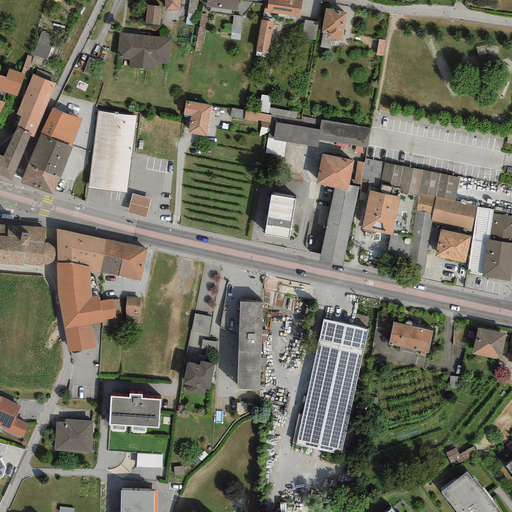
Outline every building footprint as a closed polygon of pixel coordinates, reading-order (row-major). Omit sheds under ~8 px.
[(179,0),(164,0),(166,13),(180,12),(179,0)] [(190,0),(188,9),(195,11),(197,0),(190,0)] [(237,0),(205,0),(205,7),(236,11),(237,0)] [(302,2),(284,0),(268,0),(266,15),(299,19),(302,2)] [(159,10),(146,8),(143,25),(156,27),(159,10)] [(347,14),(324,10),(320,34),(326,35),(325,40),(343,43),(347,14)] [(207,16),(201,15),(195,52),(201,53),(207,16)] [(242,17),(232,16),(230,40),(239,41),(242,17)] [(273,23),(260,21),(255,53),(268,55),(273,23)] [(318,24),(304,21),(300,37),(314,41),(318,24)] [(56,37),(41,32),(32,56),(47,61),(56,37)] [(172,39),(119,34),(116,60),(129,61),(129,68),(154,70),(155,64),(169,65),(172,39)] [(33,58),(27,56),(21,75),(25,76),(26,76),(33,58)] [(21,75),(9,70),(6,80),(0,77),(0,92),(16,98),(25,76),(21,75)] [(56,86),(32,76),(16,116),(21,118),(16,130),(29,136),(33,137),(56,86)] [(262,93),(258,109),(268,111),(272,96),(262,93)] [(211,108),(186,104),(184,118),(192,119),(190,133),(206,135),(211,108)] [(80,120),(52,108),(40,133),(71,147),(80,120)] [(277,122),(318,128),(320,117),(297,114),(298,112),(278,109),(277,122)] [(261,125),(269,126),(271,113),(245,111),(244,119),(261,121),(261,125)] [(136,117),(97,112),(88,189),(126,194),(136,117)] [(320,132),(275,125),(272,142),(318,149),(319,141),(365,149),(368,130),(321,123),(320,132)] [(0,173),(11,179),(29,136),(16,130),(2,156),(0,155),(0,173)] [(71,147),(40,133),(27,163),(60,178),(72,147),(71,147)] [(511,146),(511,143),(511,134),(505,133),(504,139),(503,144),(511,146)] [(353,161),(322,154),(316,183),(333,187),(347,190),(348,185),(353,161)] [(384,163),(365,159),(364,163),(359,188),(358,192),(369,194),(369,191),(378,193),(379,184),(384,163)] [(364,163),(353,161),(348,185),(357,187),(359,188),(364,163)] [(53,195),(60,178),(27,163),(20,182),(53,195)] [(459,178),(384,163),(379,184),(400,188),(399,193),(417,197),(419,193),(435,197),(455,201),(459,178)] [(347,190),(333,187),(319,262),(342,266),(357,187),(348,185),(347,190)] [(400,198),(378,193),(369,191),(369,194),(361,228),(389,235),(392,235),(400,198)] [(455,201),(435,197),(419,193),(417,197),(416,211),(432,213),(430,222),(432,222),(471,232),(476,206),(455,201)] [(150,200),(133,195),(127,214),(145,219),(150,200)] [(296,202),(270,198),(264,237),(289,241),(296,202)] [(493,209),(477,207),(468,272),(482,275),(487,239),(489,239),(493,214),(493,209)] [(432,213),(416,211),(411,239),(407,265),(406,273),(423,276),(432,222),(430,222),(432,213)] [(511,216),(493,214),(489,239),(511,242),(511,216)] [(46,229),(0,226),(0,265),(23,268),(23,266),(41,268),(41,266),(45,267),(51,265),(53,263),(54,257),(54,251),(53,247),(49,244),(44,242),(46,229)] [(106,240),(56,229),(57,262),(89,267),(89,271),(100,273),(106,240)] [(470,236),(440,229),(434,255),(464,261),(470,236)] [(392,235),(389,235),(384,260),(407,265),(411,239),(392,235)] [(510,281),(511,264),(511,242),(489,239),(487,239),(482,275),(481,277),(510,281)] [(148,248),(106,240),(100,273),(141,281),(148,248)] [(89,267),(57,262),(57,295),(64,329),(91,324),(104,322),(103,319),(115,318),(115,316),(112,299),(100,302),(98,296),(92,296),(89,271),(89,267)] [(140,299),(127,297),(124,326),(138,327),(140,299)] [(118,298),(112,299),(115,316),(121,316),(118,298)] [(262,302),(239,301),(236,386),(259,387),(262,302)] [(211,317),(196,314),(192,329),(207,332),(211,317)] [(431,327),(393,318),(389,340),(400,342),(398,347),(415,351),(416,347),(426,349),(431,327)] [(304,403),(302,415),(298,414),(292,443),(295,444),(295,445),(340,455),(368,329),(322,320),(306,397),(304,403)] [(507,328),(477,321),(472,346),(501,353),(507,328)] [(91,324),(64,329),(68,353),(95,348),(91,324)] [(217,350),(217,339),(201,339),(201,349),(217,350)] [(199,367),(187,364),(182,383),(192,385),(191,392),(204,395),(205,390),(209,391),(215,364),(201,361),(199,367)] [(129,398),(110,397),(108,426),(158,429),(160,400),(141,398),(142,395),(129,394),(129,398)] [(21,406),(0,396),(0,424),(3,426),(2,429),(21,437),(27,423),(16,418),(21,406)] [(56,422),(53,450),(90,453),(92,421),(65,418),(64,423),(56,422)] [(445,452),(452,465),(476,452),(472,446),(459,453),(456,446),(445,452)] [(137,453),(137,465),(162,466),(162,453),(137,453)] [(469,477),(465,472),(441,490),(457,511),(497,511),(485,495),(471,476),(469,477)] [(153,511),(154,491),(120,491),(120,511),(153,511)]
